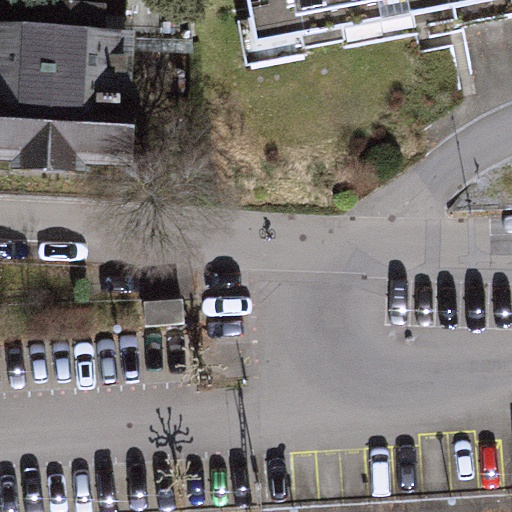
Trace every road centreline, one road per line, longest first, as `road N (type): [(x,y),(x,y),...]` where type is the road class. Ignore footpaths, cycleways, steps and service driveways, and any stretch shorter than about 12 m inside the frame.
road 1 (residential): [(0,225),(384,251)]
road 2 (residential): [(384,251),(434,177),(511,133)]
road 3 (residential): [(384,251),(511,255)]
